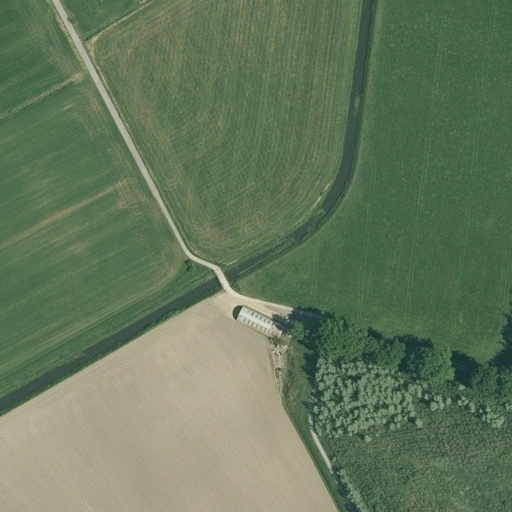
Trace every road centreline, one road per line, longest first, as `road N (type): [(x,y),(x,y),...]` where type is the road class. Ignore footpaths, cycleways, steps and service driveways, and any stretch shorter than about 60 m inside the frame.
road 1 (track): [(230,291),(284,321),(511,381)]
road 2 (track): [(55,0),(157,196)]
